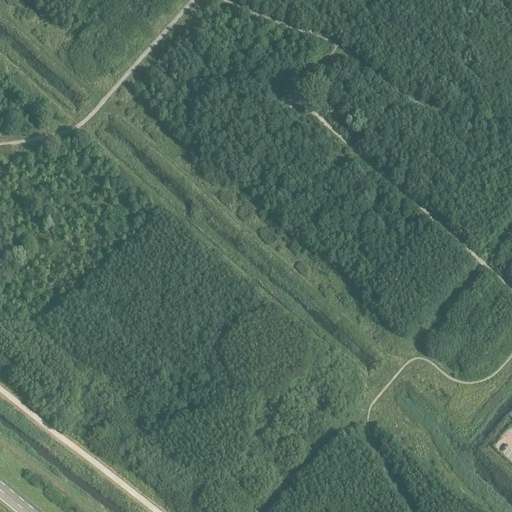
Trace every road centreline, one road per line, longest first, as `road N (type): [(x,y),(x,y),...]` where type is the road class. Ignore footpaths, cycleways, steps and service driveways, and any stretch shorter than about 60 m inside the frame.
road 1 (unknown): [(264,511),(511,235)]
road 2 (track): [(511,288),(299,100)]
